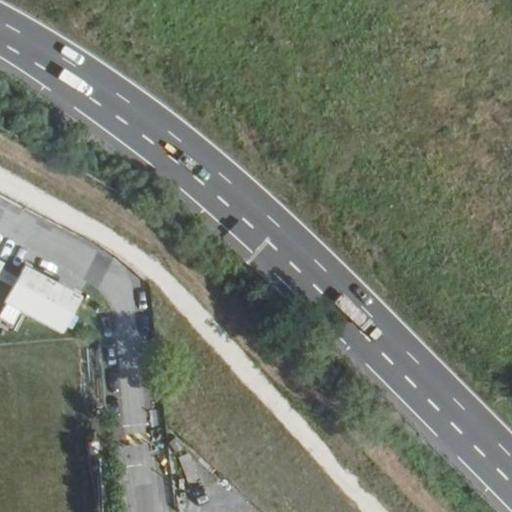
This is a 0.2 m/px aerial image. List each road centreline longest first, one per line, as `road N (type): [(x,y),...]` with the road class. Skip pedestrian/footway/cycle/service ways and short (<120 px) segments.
road 1 (motorway): [(0,23),(195,153),(511,467)]
road 2 (unclassified): [(0,217),(100,271),(119,290),(143,463)]
